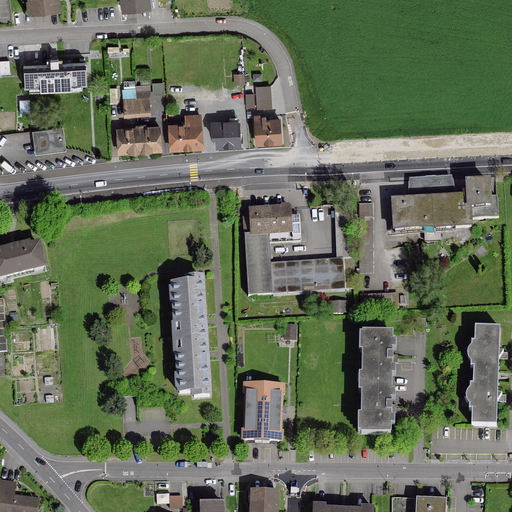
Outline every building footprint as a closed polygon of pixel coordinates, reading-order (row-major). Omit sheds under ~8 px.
[(28,0),(30,12),(59,8),(58,0),(28,0)] [(121,0),(123,9),(144,7),(148,6),(147,0),(121,0)] [(48,64),(24,66),(22,66),(23,88),(39,87),(39,91),(70,89),(70,86),(86,85),(85,63),(57,64),(57,59),(49,59),(50,64),(48,64)] [(8,63),(8,61),(0,61),(0,74),(9,74),(8,63)] [(135,97),(135,98),(136,111),(137,116),(149,115),(148,92),(135,93),(135,97)] [(137,116),(136,111),(135,98),(123,99),(124,117),(137,116)] [(20,101),(22,115),(30,114),(29,100),(20,101)] [(261,111),(272,110),(272,102),(255,103),(256,111),(261,111)] [(169,126),(170,149),(201,147),(198,109),(184,110),(185,125),(169,126)] [(261,117),(261,116),(255,116),(257,143),(279,142),(278,120),(265,121),(265,117),(261,117)] [(239,145),(237,123),(211,124),(211,137),(216,137),(216,146),(239,145)] [(137,126),(139,151),(159,150),(158,127),(140,128),(140,125),(137,126)] [(118,153),(139,151),(137,126),(134,126),(135,129),(116,130),(118,153)] [(64,148),(61,128),(34,131),(36,151),(64,148)] [(394,232),(424,230),(425,242),(440,241),(439,229),(470,227),(469,220),(498,218),(496,197),(488,198),(487,184),(466,185),(467,194),(463,194),(463,199),(392,203),(393,232),(394,232)] [(360,272),(374,272),(373,204),(359,204),(360,272)] [(337,260),(335,260),(269,265),(268,245),(300,243),(298,217),(290,218),(289,209),(248,212),(249,218),(242,219),(247,297),(271,296),(271,295),(352,290),(350,259),(337,260)] [(24,249),(23,246),(2,251),(3,254),(0,254),(0,275),(4,275),(4,276),(33,269),(33,268),(41,266),(42,267),(37,246),(24,249)] [(171,338),(172,340),(205,339),(203,318),(202,318),(201,308),(203,308),(201,280),(185,281),(185,285),(171,286),(172,291),(175,291),(176,302),(172,303),(174,327),(177,327),(178,337),(171,338)] [(360,311),(390,310),(389,295),(359,296),(360,311)] [(345,303),(330,303),(330,314),(345,313),(345,303)] [(472,369),(472,377),(497,378),(498,360),(503,353),(498,353),(499,329),(474,328),(473,343),(471,343),(470,348),(473,351),(473,361),(470,364),(470,369),(472,369)] [(391,343),(391,335),(391,334),(362,334),(361,384),(390,385),(390,377),(394,377),(394,369),(391,369),(391,364),(391,356),(391,351),(395,351),(395,343),(391,343)] [(206,351),(205,339),(172,340),(172,343),(178,342),(179,353),(176,354),(177,378),(180,377),(181,389),(178,389),(178,394),(192,393),(193,398),(208,397),(207,369),(205,369),(205,359),(206,359),(206,351)] [(497,382),(497,378),(472,377),(472,386),(469,386),(469,390),(471,393),(471,403),(468,406),(468,411),(471,411),(470,426),(495,427),(496,403),(501,396),(497,396),(497,382)] [(390,393),(390,385),(361,384),(360,435),(389,435),(390,427),(393,427),(393,418),(390,418),(390,414),(391,406),(390,406),(390,401),(394,401),(394,393),(390,393)] [(278,441),(279,413),(280,386),(269,386),(256,386),(256,385),(246,385),(244,441),(254,441),(254,440),(268,441),(267,441),(278,442),(278,441)] [(36,511),(38,501),(6,496),(8,483),(0,481),(0,511),(36,511)] [(275,511),(276,493),(251,492),(250,511),(275,511)] [(170,509),(183,509),(183,497),(170,497),(170,509)] [(444,511),(445,501),(418,500),(418,502),(391,501),(390,511),(444,511)] [(222,511),(222,504),(222,501),(191,501),(191,511),(222,511)]
